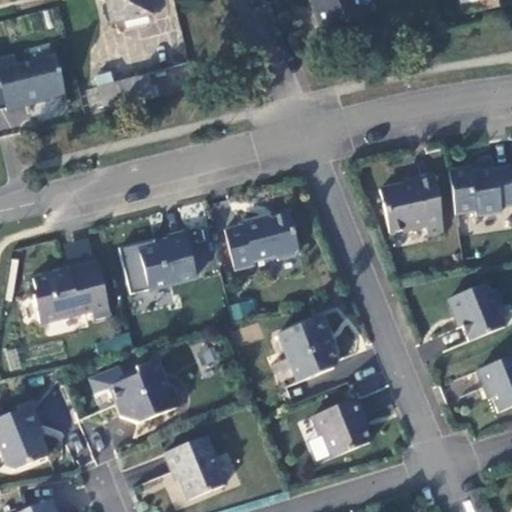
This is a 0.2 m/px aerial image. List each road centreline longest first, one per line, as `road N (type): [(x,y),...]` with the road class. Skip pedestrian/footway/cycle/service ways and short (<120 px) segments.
road 1 (residential): [(439,462),(305,131)]
road 2 (residential): [(305,131),(10,209)]
road 3 (residential): [(511,92),(305,131)]
road 4 (residential): [(288,511),(439,462)]
road 5 (residential): [(305,131),(250,0)]
